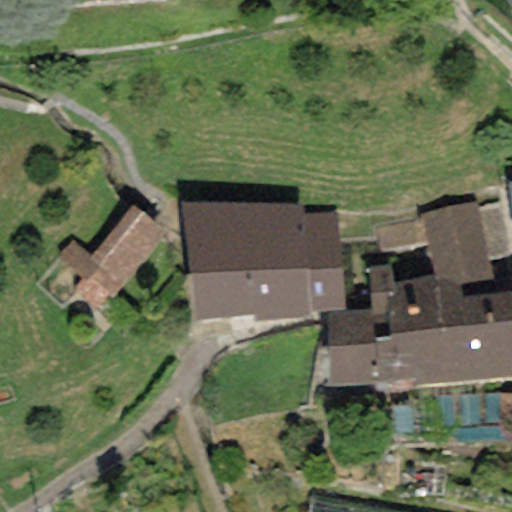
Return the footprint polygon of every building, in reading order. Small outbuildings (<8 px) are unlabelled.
[(303,204),(179,203),(193,323),(251,317),(250,323),(310,316),(310,313),(344,309),(338,212),(301,215),(303,204)] [(474,204),(420,216),(432,277),(434,291),(458,286),(490,279),(474,204)] [(133,207),(89,256),(70,239),(55,256),(81,279),(72,289),(99,313),(168,238),(133,207)] [(434,291),(432,277),(392,282),(390,266),(365,269),(369,304),(370,312),(378,382),(413,378),(414,387),(445,384),(435,296),(434,291)] [(459,293),(458,286),(434,291),(435,296),(445,384),(511,379),(511,291),(460,298),(459,293)] [(370,312),(327,315),(327,386),(378,382),(370,312)]
